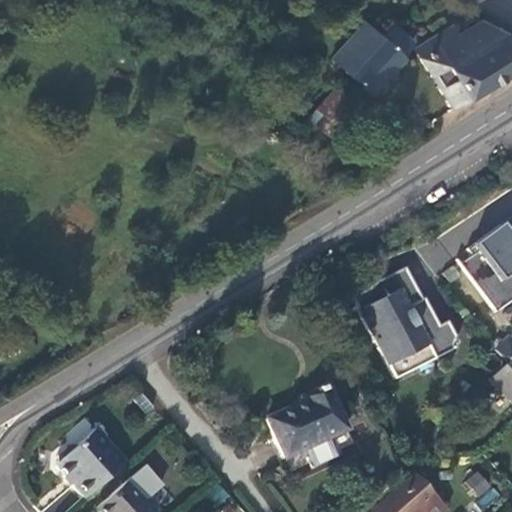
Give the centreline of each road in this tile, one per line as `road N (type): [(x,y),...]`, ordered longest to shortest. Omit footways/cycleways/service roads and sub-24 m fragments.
road 1 (unclassified): [(511,103),(0,424)]
road 2 (unknown): [(138,339),(274,511)]
